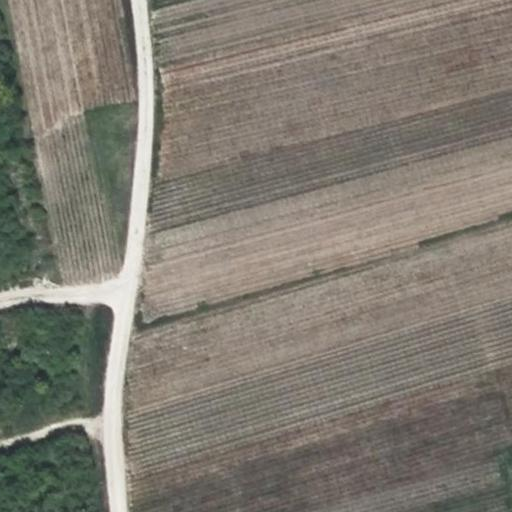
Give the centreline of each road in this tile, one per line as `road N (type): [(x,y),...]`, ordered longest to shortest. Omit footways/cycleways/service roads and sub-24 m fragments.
road 1 (track): [(121,511),(107,415),(138,242),(148,110),(138,0)]
road 2 (track): [(0,304),(129,289)]
